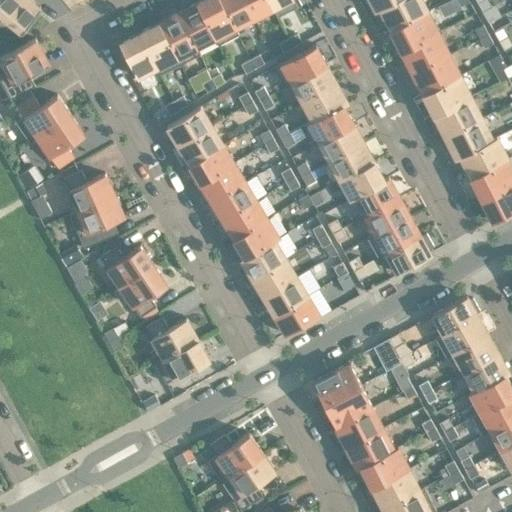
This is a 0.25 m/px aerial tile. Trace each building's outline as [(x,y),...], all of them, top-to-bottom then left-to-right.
[(0,0),(0,11),(21,30),(40,7),(32,0),(0,0)] [(220,0),(199,0),(197,1),(218,44),(237,34),(220,0)] [(244,0),(220,0),(237,34),(238,34),(234,26),(253,17),(244,0)] [(268,0),(244,0),(253,17),(272,7),(268,0)] [(369,0),(375,9),(392,0),(369,0)] [(375,10),(379,8),(390,28),(427,10),(421,0),(392,0),(375,9),(375,10)] [(482,12),(491,6),(487,0),(481,0),(477,3),(482,12)] [(218,44),(197,1),(177,11),(199,54),(200,53),(196,46),(214,37),(217,44),(218,44)] [(390,28),(400,49),(401,50),(438,31),(427,10),(390,28)] [(177,11),(158,21),(180,63),(199,54),(177,11)] [(158,21),(139,31),(160,73),(180,63),(158,21)] [(473,29),(478,37),(478,38),(487,33),(482,24),(473,29)] [(498,40),(507,35),(502,26),(493,31),(498,40)] [(160,73),(139,31),(119,41),(137,76),(156,66),(160,74),(160,73)] [(401,50),(411,71),(449,52),(438,31),(401,50)] [(287,37),(292,46),(301,41),(296,32),(287,37)] [(478,38),(483,45),(483,47),(492,42),(487,33),(478,38)] [(503,49),(511,44),(511,43),(507,35),(498,40),(503,49)] [(49,63),(34,37),(0,56),(0,81),(10,99),(35,85),(29,74),(49,63)] [(287,37),(278,42),(283,51),(292,46),(287,37)] [(284,86),(326,63),(315,43),(273,66),(284,86)] [(459,74),(449,52),(411,71),(422,93),(459,74)] [(263,62),(259,53),(249,58),(254,67),(263,62)] [(249,58),(240,63),(245,72),(254,67),(249,58)] [(301,101),(302,101),(336,82),(326,63),(284,86),(284,87),(292,82),(301,101)] [(502,68),(506,76),(507,77),(511,74),(511,65),(511,63),(502,68)] [(224,81),(219,72),(210,78),(216,86),(224,81)] [(422,93),(433,114),(470,95),(459,74),(422,93)] [(201,83),(207,92),(216,86),(210,78),(201,83)] [(308,122),(346,101),(336,82),(302,101),(312,119),(307,121),(308,122)] [(268,94),(263,85),(254,90),(259,99),(268,94)] [(252,100),(247,91),(238,96),(243,105),(252,100)] [(57,93),(56,93),(39,105),(32,95),(16,105),(23,116),(15,121),(29,141),(70,113),(57,93)] [(187,103),(182,94),(173,100),(178,109),(187,103)] [(264,108),(273,104),(268,94),(259,99),(264,108)] [(433,114),(444,135),(481,117),(470,95),(433,114)] [(173,100),(164,105),(169,114),(178,109),(173,100)] [(257,109),(252,100),(243,105),(248,114),(257,109)] [(308,122),(318,141),(353,122),(343,104),(347,101),(346,101),(308,122)] [(211,125),(200,105),(166,125),(178,145),(211,125)] [(29,141),(37,136),(57,165),(73,155),(66,144),(83,133),(70,113),(29,141)] [(492,137),(491,137),(481,117),(444,135),(455,157),(496,136),(496,135),(492,137)] [(318,141),(329,160),(363,141),(353,122),(318,141)] [(289,132),(284,123),(275,128),(280,137),(289,132)] [(222,143),(211,125),(178,145),(189,163),(222,143)] [(264,143),(273,138),(268,129),(259,134),(264,143)] [(285,146),(294,141),(289,132),(280,137),(285,146)] [(455,157),(455,158),(460,155),(470,176),(507,157),(496,136),(455,157)] [(278,147),(273,138),(264,143),(269,152),(278,147)] [(329,160),(339,179),(373,160),(363,141),(329,160)] [(234,161),(222,143),(189,163),(200,182),(234,161)] [(470,176),(481,197),(511,181),(511,166),(507,157),(470,176)] [(339,179),(350,197),(388,176),(388,175),(383,178),(373,160),(339,179)] [(234,161),(200,182),(211,200),(245,180),(234,161)] [(310,170),(305,161),(296,166),(301,175),(310,170)] [(34,163),(17,175),(26,188),(43,177),(34,163)] [(285,181),(294,176),(289,166),(280,171),(285,181)] [(85,180),(80,169),(63,176),(77,209),(68,213),(69,213),(114,193),(105,172),(85,180)] [(306,184),(315,179),(310,170),(301,175),(306,184)] [(290,190),(299,185),(294,176),(285,181),(290,190)] [(364,214),(399,195),(388,176),(350,197),(350,198),(354,196),(364,214)] [(245,180),(211,200),(222,219),(256,199),(245,180)] [(511,181),(481,197),(492,219),(492,220),(511,209),(511,181)] [(41,214),(51,210),(39,184),(29,188),(41,214)] [(317,190),(309,195),(314,205),(323,200),(317,190)] [(69,213),(78,234),(78,235),(104,224),(124,215),(114,193),(69,213)] [(312,202),(307,193),(298,198),(303,207),(312,202)] [(367,237),(409,214),(399,195),(364,214),(374,232),(367,236),(367,237)] [(256,199),(222,219),(233,237),(267,217),(256,199)] [(378,256),(419,233),(409,214),(367,237),(378,256)] [(267,217),(233,237),(244,255),(240,257),(240,258),(278,235),(267,217)] [(341,227),(336,218),(327,223),(332,232),(341,227)] [(325,232),(320,223),(311,228),(316,237),(325,232)] [(104,224),(78,235),(83,246),(109,235),(104,224)] [(337,241),(346,236),(341,227),(332,232),(337,241)] [(330,241),(325,232),(316,237),(321,246),(330,241)] [(396,272),(430,253),(419,233),(378,256),(378,257),(385,253),(396,272)] [(278,235),(240,258),(251,277),(285,256),(274,239),(278,236),(278,235)] [(140,244),(139,244),(122,255),(115,245),(100,255),(120,285),(153,263),(140,244)] [(285,256),(251,277),(262,295),(296,275),(285,256)] [(362,265),(357,256),(348,260),(353,270),(362,265)] [(67,265),(66,266),(71,277),(83,270),(86,269),(82,262),(80,258),(76,260),(67,265)] [(346,270),(341,261),(332,266),(337,275),(346,270)] [(153,263),(120,285),(140,316),(156,305),(149,294),(166,283),(153,263)] [(358,279),(367,274),(362,265),(353,270),(358,279)] [(337,275),(335,276),(343,290),(354,284),(351,279),(346,270),(337,275)] [(307,293),(296,275),(262,295),(274,314),(307,293)] [(319,313),(307,293),(274,314),(285,333),(319,313)] [(435,337),(477,314),(466,294),(432,313),(442,332),(435,336),(435,337)] [(435,337),(446,356),(487,333),(477,314),(435,337)] [(162,356),(153,360),(154,361),(197,337),(186,317),(167,327),(161,316),(145,325),(162,356)] [(393,346),(402,341),(397,332),(388,337),(393,346)] [(453,352),(463,371),(498,352),(487,333),(446,356),(453,352)] [(154,361),(165,381),(165,382),(209,358),(197,337),(154,361)] [(388,337),(379,342),(384,351),(393,346),(388,337)] [(384,351),(377,354),(385,370),(401,361),(399,357),(393,346),(384,351)] [(413,361),(408,352),(399,357),(401,361),(404,366),(413,361)] [(469,391),(470,392),(508,371),(498,352),(463,371),(473,389),(469,391)] [(312,380),(323,402),(324,402),(361,383),(349,361),(312,380)] [(470,392),(480,411),(511,393),(511,387),(504,374),(508,371),(470,392)] [(402,390),(411,385),(406,376),(397,380),(402,390)] [(432,388),(426,379),(418,384),(423,393),(432,388)] [(324,402),(334,423),(334,424),(371,405),(361,383),(324,402)] [(411,385),(402,390),(407,399),(416,394),(411,385)] [(437,397),(432,388),(423,393),(428,402),(437,397)] [(511,393),(480,411),(490,430),(511,417),(511,393)] [(371,405),(334,424),(345,445),(382,426),(371,405)] [(429,417),(421,422),(426,432),(434,427),(429,417)] [(452,426),(447,417),(438,422),(443,431),(452,426)] [(511,417),(490,430),(501,449),(511,442),(511,417)] [(397,445),(393,447),(382,426),(345,445),(356,466),(397,445)] [(452,426),(443,431),(449,440),(457,435),(452,426)] [(434,427),(426,432),(431,441),(440,436),(434,427)] [(248,432),(231,443),(224,433),(208,443),(215,454),(207,459),(221,479),(262,451),(248,432)] [(511,442),(501,449),(511,468),(511,442)] [(356,467),(361,465),(371,486),(408,467),(397,445),(356,466),(356,467)] [(221,479),(233,498),(241,509),(264,493),(257,483),(275,471),(262,451),(221,479)] [(473,464),(468,455),(459,459),(464,469),(473,464)] [(453,459),(444,464),(449,474),(458,469),(453,459)] [(473,464),(464,469),(469,478),(478,473),(473,464)] [(371,486),(382,507),(423,486),(423,485),(419,487),(408,467),(371,486)] [(449,474),(454,483),(463,478),(458,469),(449,474)] [(484,478),(474,484),(478,491),(488,486),(484,478)] [(382,507),(384,511),(427,511),(435,508),(423,486),(382,507)]
